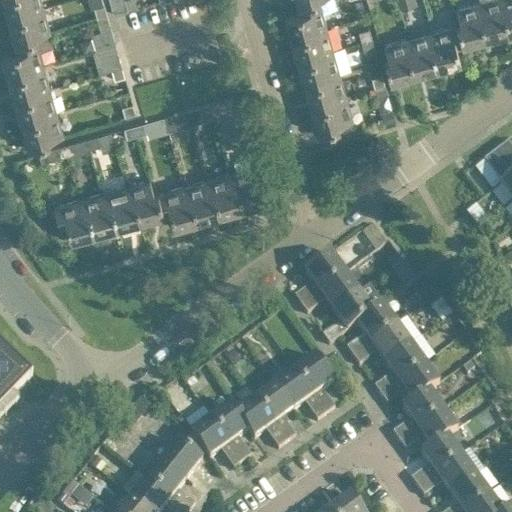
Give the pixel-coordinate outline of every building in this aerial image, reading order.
[(28,11),(43,7),(40,0),(2,0),(8,22),(29,16),(28,11)] [(109,0),(113,15),(138,8),(135,0),(109,0)] [(311,31),(326,27),(323,13),(337,9),(334,0),(319,0),(319,1),(299,7),(301,13),(285,17),(291,42),(312,36),(311,31)] [(415,0),(396,0),(399,9),(416,4),(415,0)] [(509,33),(503,12),(507,11),(504,0),(486,0),(480,2),(485,17),(480,18),(486,39),(509,33)] [(511,31),(511,0),(504,0),(507,11),(503,12),(509,33),(511,31)] [(486,39),(480,18),(485,17),(480,2),(456,9),(460,24),(456,25),(462,45),(462,46),(486,39)] [(94,7),(97,18),(107,15),(104,4),(94,7)] [(50,31),(43,7),(28,11),(29,16),(8,22),(15,46),(16,46),(36,40),(35,35),(50,31)] [(107,15),(97,18),(100,30),(89,33),(90,37),(78,40),(81,51),(93,47),(94,50),(115,45),(107,15)] [(456,46),(462,45),(456,25),(431,32),(436,47),(431,49),(437,69),(461,63),(456,46)] [(317,54),(333,49),(326,27),(311,31),(312,36),(291,42),(298,65),(318,60),(317,54)] [(359,32),(362,42),(372,39),(369,28),(359,32)] [(437,69),(431,49),(436,47),(431,32),(407,39),(412,54),(408,55),(414,76),(437,69)] [(374,48),(372,39),(362,42),(364,51),(374,48)] [(414,76),(408,55),(412,54),(407,39),(384,45),(388,60),(384,61),(390,82),(414,76)] [(43,65),(36,40),(16,46),(18,51),(2,56),(8,80),(29,74),(28,70),(43,65)] [(115,45),(94,50),(92,50),(99,73),(111,69),(112,71),(122,68),(115,45)] [(340,73),(333,49),(317,54),(318,60),(298,65),(305,88),(325,82),(324,78),(340,73)] [(34,93),(50,88),(43,65),(28,70),(29,74),(8,80),(15,103),(35,98),(34,93)] [(125,77),(122,68),(112,71),(114,80),(125,77)] [(330,101),(346,96),(340,73),(324,78),(325,82),(305,88),(311,111),(331,106),(330,101)] [(371,78),(374,88),(385,85),(382,75),(371,78)] [(387,95),(385,85),(374,88),(377,98),(387,95)] [(40,116),(56,111),(50,88),(34,93),(35,98),(15,103),(22,126),(42,121),(40,116)] [(352,119),(346,96),(330,101),(331,106),(311,111),(317,134),(328,131),(331,142),(355,135),(351,120),(352,119)] [(224,100),(227,110),(238,107),(235,97),(224,100)] [(135,114),(132,104),(122,107),(125,117),(135,114)] [(198,107),(187,110),(190,121),(191,125),(215,118),(211,104),(198,107)] [(191,125),(190,121),(187,110),(164,117),(168,131),(191,125)] [(63,135),(56,111),(40,116),(42,121),(22,126),(28,149),(49,143),(48,139),(63,135)] [(164,117),(143,123),(133,126),(136,136),(146,133),(148,139),(168,133),(168,131),(164,117)] [(133,126),(124,128),(127,139),(136,136),(133,126)] [(86,139),(89,149),(104,145),(106,150),(115,148),(111,132),(86,139)] [(89,149),(86,139),(64,145),(66,156),(89,149)] [(484,161),(502,185),(511,177),(511,142),(511,141),(484,161)] [(66,156),(64,145),(38,153),(41,163),(66,156)] [(256,148),(252,149),(249,150),(251,157),(235,161),(238,171),(228,174),(233,190),(237,189),(243,209),(267,202),(261,181),(257,182),(253,167),(261,165),(256,148)] [(243,209),(237,189),(233,190),(228,174),(205,180),(210,197),(214,196),(220,215),(243,209)] [(511,202),(511,177),(502,185),(500,187),(511,202)] [(220,215),(214,196),(210,197),(205,180),(182,187),(187,203),(191,202),(197,222),(220,215)] [(162,216),(156,194),(153,195),(149,181),(125,187),(130,202),(134,201),(139,222),(162,216)] [(139,222),(134,201),(130,202),(125,187),(102,194),(106,209),(110,208),(116,229),(139,222)] [(197,222),(191,202),(187,203),(182,187),(156,194),(162,216),(164,215),(164,214),(169,212),(174,228),(197,222)] [(116,229),(110,208),(106,209),(102,194),(79,200),(83,215),(87,214),(93,235),(116,229)] [(93,235),(87,214),(83,215),(79,200),(54,207),(59,227),(66,225),(71,241),(93,235)] [(362,234),(376,253),(387,245),(373,226),(362,234)] [(331,254),(304,274),(305,276),(306,276),(318,293),(345,274),(331,254)] [(359,294),(345,274),(318,293),(319,293),(332,312),(331,312),(332,313),(359,294)] [(301,306),(312,298),(306,289),(294,297),(301,306)] [(373,313),(359,294),(332,313),(333,314),(347,333),(356,326),(356,325),(373,313)] [(318,307),(312,298),(301,306),(307,315),(318,307)] [(397,325),(382,306),(373,313),(356,325),(356,326),(357,327),(358,327),(370,344),(397,325)] [(411,345),(397,325),(370,344),(370,345),(384,363),(383,363),(384,365),(411,345)] [(340,337),(334,329),(323,336),(329,345),(340,337)] [(352,357),(364,349),(358,340),(346,349),(352,357)] [(411,345),(384,365),(385,366),(385,365),(398,384),(425,364),(411,345)] [(0,411),(13,398),(25,386),(32,379),(0,348),(0,411)] [(370,358),(364,349),(352,357),(359,366),(370,358)] [(232,352),(225,357),(232,367),(239,362),(232,352)] [(294,371),(313,398),(331,384),(332,385),(334,383),(315,356),(312,358),(313,358),(295,371),(294,371)] [(425,364),(398,384),(411,401),(411,402),(412,403),(429,390),(431,393),(441,386),(425,364)] [(209,372),(215,383),(227,377),(221,366),(209,372)] [(294,371),(289,366),(271,379),(275,385),(274,385),(294,412),(295,411),(313,398),(294,371)] [(392,388),(386,380),(374,388),(380,396),(392,388)] [(274,385),(255,399),(274,426),(292,412),(293,413),(294,412),(274,385)] [(398,397),(392,388),(380,396),(387,405),(398,397)] [(443,410),(431,393),(429,390),(412,403),(402,410),(403,412),(404,412),(417,429),(443,410)] [(326,398),(318,404),(326,416),(334,409),(326,398)] [(255,399),(236,413),(249,431),(248,432),(254,440),(256,439),(256,438),(274,426),(255,399)] [(318,404),(317,404),(309,410),(317,422),(326,416),(318,404)] [(249,431),(236,413),(230,405),(210,419),(229,445),(247,433),(248,432),(249,431)] [(443,410),(417,429),(429,447),(429,448),(430,449),(447,436),(449,439),(459,432),(443,410)] [(210,419),(190,433),(192,435),(191,436),(202,449),(202,450),(209,460),(211,459),(211,458),(229,445),(210,419)] [(287,426),(279,432),(287,444),(295,437),(287,426)] [(399,442),(410,434),(404,426),(392,434),(399,442)] [(279,432),(278,432),(270,438),(278,450),(287,444),(279,432)] [(416,443),(410,434),(399,442),(405,451),(416,443)] [(202,450),(202,449),(191,436),(180,445),(176,442),(161,461),(186,482),(187,481),(187,480),(199,464),(200,465),(202,463),(193,456),(202,450)] [(447,436),(430,449),(420,456),(422,458),(435,475),(461,456),(449,439),(447,436)] [(242,446),(234,452),(242,463),(251,457),(242,446)] [(234,452),(225,458),(233,470),(242,463),(234,452)] [(461,456),(435,475),(448,494),(449,495),(475,476),(461,456)] [(161,461),(146,480),(171,500),(185,482),(185,483),(186,482),(161,461)] [(428,480),(422,472),(411,480),(417,488),(428,480)] [(466,511),(489,495),(475,476),(449,495),(449,497),(450,496),(461,511),(466,511)] [(161,511),(171,500),(146,480),(131,499),(147,511),(161,511)] [(435,489),(428,480),(417,488),(423,497),(435,489)] [(501,511),(489,495),(466,511),(501,511)] [(35,511),(41,511),(48,504),(38,496),(30,507),(35,511)] [(328,511),(359,511),(348,496),(346,498),(328,511)] [(184,497),(177,505),(185,511),(189,511),(195,506),(184,497)] [(147,511),(131,499),(120,511),(147,511)]
